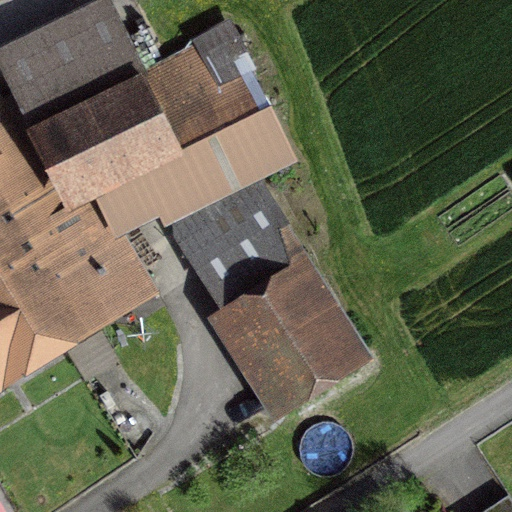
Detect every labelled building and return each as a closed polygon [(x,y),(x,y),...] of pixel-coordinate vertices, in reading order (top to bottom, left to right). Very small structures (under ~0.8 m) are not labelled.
[(0,372),(148,282),(113,225),(106,230),(83,193),(96,185),(99,190),(266,108),(227,26),(196,41),(201,51),(144,79),(108,6),(0,59),(41,140),(29,148),(0,101),(0,372)] [(251,178),(181,221),(211,269),(280,224),(251,178)] [(286,402),(366,351),(344,316),(327,327),(294,275),(231,316),(286,402)] [(511,424),(483,445),(503,473),(511,466),(511,424)] [(482,511),(511,511),(511,501),(508,495),(482,511)]
